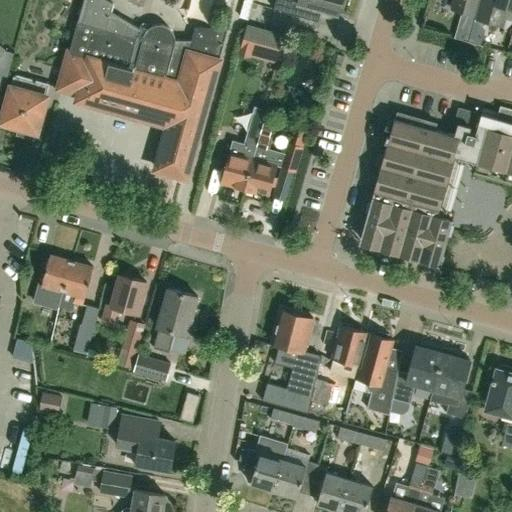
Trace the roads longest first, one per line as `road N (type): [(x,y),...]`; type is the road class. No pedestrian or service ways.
road 1 (residential): [(205,510),(252,252)]
road 2 (tertiary): [(252,252),(0,185)]
road 3 (residential): [(315,269),(375,62)]
road 4 (tertiary): [(511,322),(315,269)]
road 5 (residential): [(375,62),(470,90),(511,93)]
